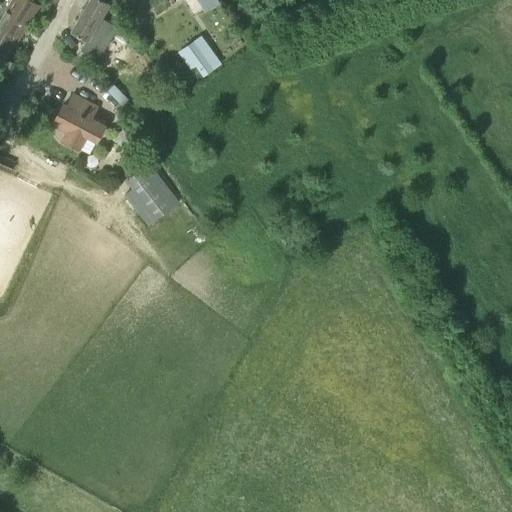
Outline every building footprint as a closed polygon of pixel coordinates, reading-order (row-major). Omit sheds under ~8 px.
[(0,0),(0,57),(1,58),(35,3),(28,0),(0,0)] [(118,27),(100,16),(109,2),(105,0),(89,0),(71,30),(87,39),(81,50),(98,60),(113,36),(127,45),(133,37),(122,21),(118,27)] [(200,34),(178,50),(200,81),(222,65),(200,34)] [(65,109),(62,107),(52,125),(67,133),(61,143),(77,151),(85,137),(95,143),(103,129),(89,122),(95,109),(72,97),(65,109)] [(157,202),(171,191),(149,163),(139,170),(145,178),(141,182),(155,200),(157,202)] [(145,211),(153,206),(138,187),(131,193),(145,211)]
